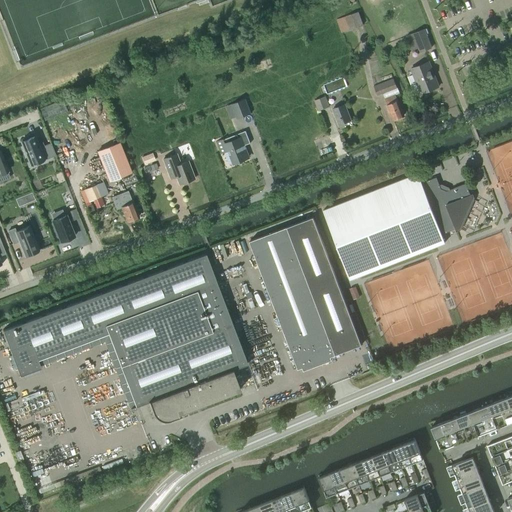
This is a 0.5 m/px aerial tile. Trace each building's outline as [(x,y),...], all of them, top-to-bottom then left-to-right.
[(336,19),(341,33),(363,25),(358,11),(336,19)] [(424,29),(406,36),(411,50),(418,48),(420,52),(431,47),(424,29)] [(411,68),(421,93),(439,86),(429,61),(411,68)] [(404,115),(396,94),(399,93),(391,74),(388,76),(390,79),(373,86),(377,96),(383,93),(393,119),(404,115)] [(329,106),(325,96),(314,100),(318,111),(329,106)] [(46,119),(68,110),(64,99),(41,108),(46,119)] [(245,99),(232,104),(238,119),(251,114),(245,99)] [(332,109),(339,125),(352,120),(345,104),(332,109)] [(245,145),(251,143),(246,131),(216,142),(221,154),(229,151),(233,164),(248,158),(244,150),(247,149),(245,145)] [(21,142),(30,165),(55,155),(50,144),(43,146),(42,143),(38,144),(34,136),(28,139),(27,137),(22,139),(23,141),(21,142)] [(119,143),(98,151),(110,181),(131,173),(119,143)] [(141,157),(144,165),(155,160),(152,153),(141,157)] [(175,172),(180,184),(194,179),(188,161),(180,164),(176,154),(164,159),(170,174),(175,172)] [(419,173),(323,210),(351,280),(446,242),(443,234),(459,227),(472,198),(472,197),(467,183),(447,190),(442,188),(437,176),(422,182),(419,173)] [(84,190),(89,201),(99,197),(94,185),(84,190)] [(122,207),(128,221),(139,217),(128,191),(112,197),(117,209),(122,207)] [(32,192),(24,195),(27,203),(35,199),(32,192)] [(75,208),(69,211),(73,220),(79,218),(75,208)] [(74,236),(66,215),(52,221),(61,242),(74,236)] [(331,357),(354,348),(362,345),(313,217),(250,241),(298,369),(303,367),(304,370),(332,360),(331,357)] [(16,236),(24,255),(37,250),(27,224),(13,229),(12,225),(6,228),(11,238),(16,236)] [(41,367),(37,357),(107,331),(134,404),(129,406),(147,400),(151,409),(154,407),(156,411),(160,414),(164,415),(168,415),(170,419),(180,415),(180,414),(179,414),(179,413),(239,390),(232,370),(247,364),(206,253),(2,329),(19,375),(41,367)] [(355,287),(350,289),(354,299),(359,297),(355,287)] [(506,398),(488,405),(492,415),(501,411),(502,415),(492,417),(497,429),(511,423),(511,412),(511,410),(506,398)] [(488,405),(469,412),(473,422),(482,419),(483,422),(474,425),(478,436),(497,429),(492,417),(488,405)] [(469,412),(450,420),(454,430),(463,426),(465,430),(455,432),(460,443),(478,436),(474,425),(469,412)] [(460,443),(455,432),(450,420),(431,427),(435,437),(444,434),(446,437),(436,440),(441,451),(460,443)] [(511,435),(488,445),(492,456),(508,449),(505,442),(510,439),(511,443),(511,435)] [(404,444),(411,464),(423,459),(415,439),(414,440),(414,441),(404,445),(404,444)] [(393,448),(401,468),(411,464),(404,444),(403,444),(404,445),(394,449),(393,448)] [(492,456),(495,465),(511,459),(509,451),(511,449),(511,447),(508,449),(492,456)] [(383,452),(382,452),(390,472),(401,468),(393,448),(393,449),(383,453),(383,452)] [(372,456),(380,476),(390,472),(382,452),(383,453),(373,457),(372,456)] [(362,460),(361,460),(369,480),(380,476),(372,456),(372,458),(362,461),(362,460)] [(495,465),(499,475),(511,469),(511,458),(511,459),(495,465)] [(351,464),(359,484),(369,480),(361,460),(362,462),(352,466),(351,464)] [(454,474),(457,480),(479,471),(476,464),(467,467),(464,460),(451,465),(454,474)] [(340,468),(340,469),(348,489),(359,484),(351,464),(350,465),(351,466),(341,470),(340,468)] [(330,473),(337,493),(348,489),(340,469),(340,470),(330,474),(330,473)] [(511,469),(499,475),(503,485),(511,480),(511,469)] [(460,489),(462,494),(484,485),(481,478),(472,481),(470,475),(479,472),(479,471),(457,480),(460,489)] [(337,493),(330,473),(329,473),(330,474),(320,478),(319,477),(327,497),(337,493)] [(466,503),(468,508),(490,499),(487,492),(477,495),(475,489),(484,486),(484,485),(462,494),(466,503)] [(293,491),(301,511),(312,507),(304,487),(303,487),(303,488),(293,492),(293,491)] [(282,495),(288,511),(298,511),(301,511),(293,491),(292,491),(293,493),(283,496),(282,495)] [(409,511),(429,503),(425,492),(404,499),(405,500),(406,500),(410,510),(409,511)] [(272,499),(272,500),(276,511),(288,511),(282,495),(282,496),(282,497),(272,501),(272,499)] [(490,499),(468,508),(469,511),(494,511),(492,506),(483,509),(481,503),(490,500),(490,499)] [(261,504),(264,511),(276,511),(272,500),(271,500),(272,501),(262,505),(261,504)] [(432,511),(429,503),(409,511),(410,511),(432,511)]
